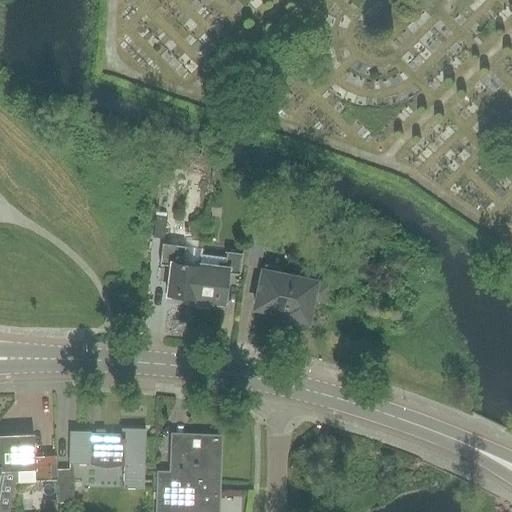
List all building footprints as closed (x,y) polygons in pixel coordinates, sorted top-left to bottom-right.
[(165,240),(168,217),(156,216),(153,238),(165,240)] [(260,268),(266,236),(254,234),(253,234),(247,266),(260,268)] [(199,271),(202,250),(185,248),(163,245),(160,265),(171,266),(167,296),(177,297),(177,298),(178,299),(179,299),(180,301),(181,303),(183,304),(196,306),(199,271)] [(202,254),(202,250),(199,271),(196,306),(211,307),(213,307),(215,305),(216,304),(216,303),(218,303),(225,304),(225,305),(226,305),(230,274),(241,276),(243,255),(228,253),(227,257),(202,254)] [(302,322),(307,323),(311,301),(326,304),(330,283),(310,279),(311,275),(303,273),(290,270),(290,273),(289,278),(278,276),(279,273),(280,269),(264,265),(262,273),(255,308),(273,312),(274,307),(285,309),(283,318),(293,320),(292,322),(302,324),(302,322)] [(144,489),(145,429),(121,428),(121,436),(91,435),(91,432),(70,432),(69,464),(90,464),(90,454),(111,454),(111,451),(124,451),(123,488),(144,489)] [(18,479),(57,480),(55,456),(35,457),(34,434),(0,435),(0,468),(17,467),(18,479)] [(216,511),(218,479),(219,437),(201,436),(201,446),(173,446),(173,474),(161,474),(161,473),(160,473),(159,511),(216,511)] [(74,502),(72,470),(57,471),(59,503),(74,502)] [(56,501),(48,502),(48,511),(56,511),(56,501)]
